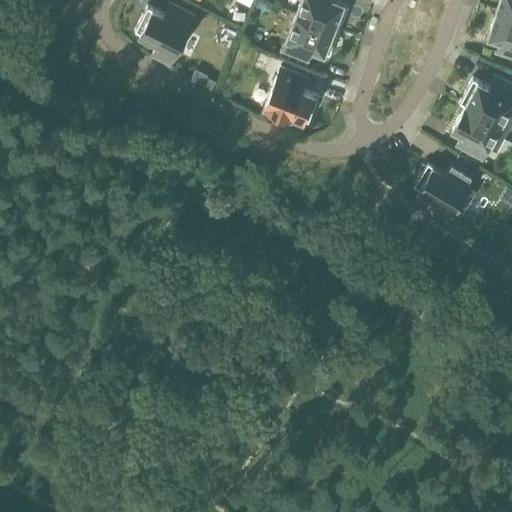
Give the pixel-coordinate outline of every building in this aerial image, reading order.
[(300,0),(296,11),(340,28),(349,3),(341,0),(300,0)] [(511,0),(499,0),(496,9),(511,13),(511,0)] [(195,14),(171,1),(165,13),(147,4),(135,29),(158,41),(153,53),(170,62),(195,14)] [(511,55),(511,13),(496,9),(488,34),(501,38),(497,51),(511,55)] [(330,54),(340,28),(296,11),(281,49),(307,59),(312,47),(330,54)] [(306,75),(281,65),(262,110),(289,120),(291,113),(309,120),(319,94),(301,87),(306,75)] [(511,82),(496,74),(490,85),(473,76),(460,100),(501,122),(511,101),(511,82)] [(211,88),(214,81),(207,78),(204,84),(211,88)] [(464,133),(458,144),(482,157),(501,122),(460,100),(459,101),(464,104),(452,126),(464,133)] [(475,173),(451,159),(444,170),(428,160),(413,184),(436,198),(429,209),(446,219),(475,173)]
